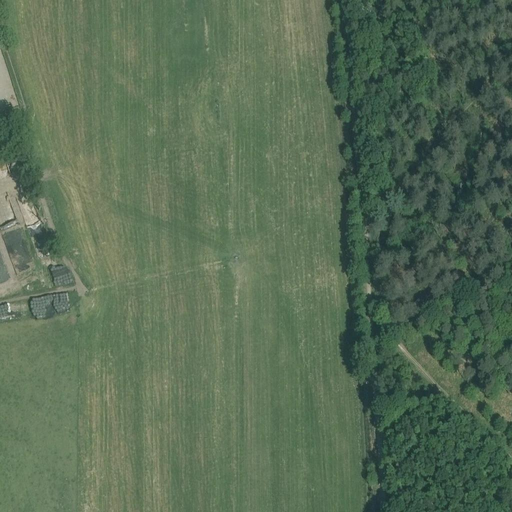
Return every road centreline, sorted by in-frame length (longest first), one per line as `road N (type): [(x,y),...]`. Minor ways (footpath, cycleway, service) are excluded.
road 1 (track): [(340,0),(367,315)]
road 2 (track): [(511,454),(367,315)]
road 3 (track): [(378,511),(367,315)]
